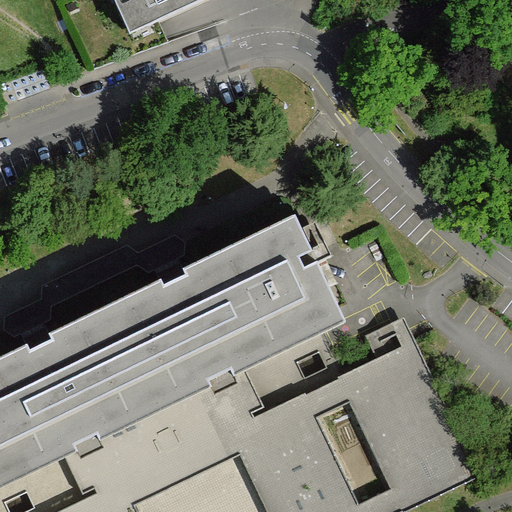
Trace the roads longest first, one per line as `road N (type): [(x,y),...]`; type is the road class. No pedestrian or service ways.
road 1 (residential): [(0,140),(255,45),(310,53)]
road 2 (residential): [(511,260),(418,181),(310,53)]
road 3 (residential): [(470,0),(310,53)]
